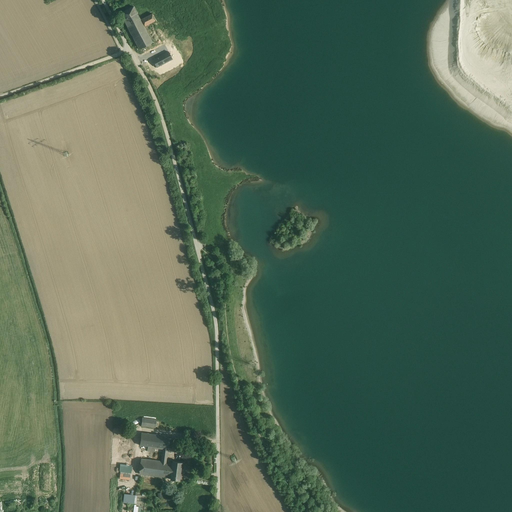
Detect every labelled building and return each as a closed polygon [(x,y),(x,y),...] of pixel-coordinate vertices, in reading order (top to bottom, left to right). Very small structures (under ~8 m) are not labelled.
[(127,27),(140,20),(134,7),(120,13),(127,27)] [(170,7),(164,10),(175,31),(181,28),(170,7)] [(140,20),(127,27),(139,50),(152,43),(143,26),(155,20),(164,37),(171,33),(175,31),(164,10),(153,15),(152,14),(140,20)] [(168,52),(153,60),(157,67),(172,59),(168,52)] [(172,59),(157,67),(159,72),(175,64),(172,59)] [(143,418),(141,426),(156,428),(157,419),(143,417),(143,418)] [(139,473),(165,477),(167,462),(170,436),(141,433),(140,445),(148,446),(147,451),(162,453),(161,462),(141,459),(139,473)] [(134,444),(124,442),(120,479),(121,479),(130,480),(134,444)] [(167,462),(165,477),(170,477),(170,479),(179,480),(181,463),(172,461),(172,463),(167,462)] [(134,511),(137,490),(124,489),(122,511),(128,511),(134,511)]
